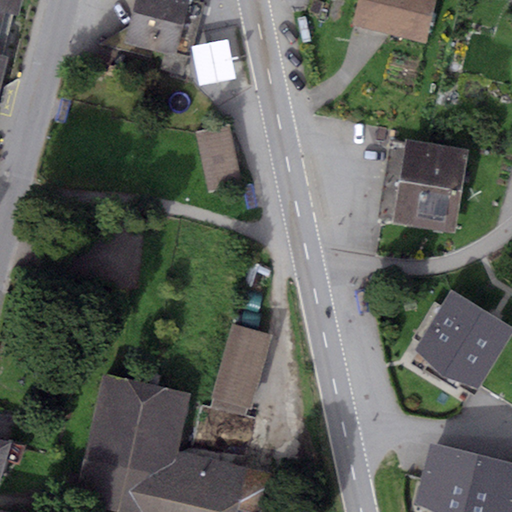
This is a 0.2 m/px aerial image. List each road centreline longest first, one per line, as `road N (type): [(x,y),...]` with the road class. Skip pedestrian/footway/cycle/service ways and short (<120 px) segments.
road 1 (primary): [(253,0),(308,263)]
road 2 (tertiary): [(0,226),(56,0)]
road 3 (residential): [(511,224),(441,265),(308,263)]
road 4 (primary): [(308,263),(341,423)]
